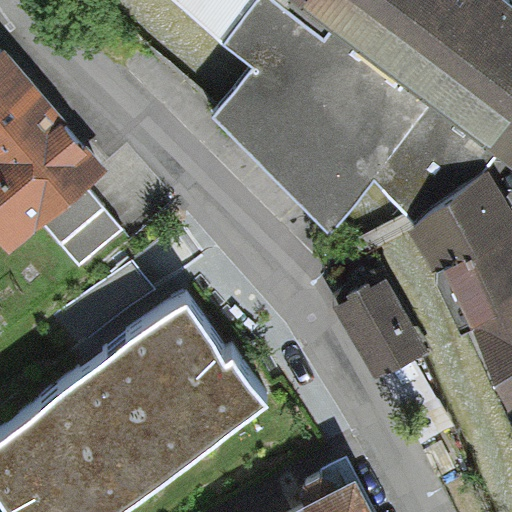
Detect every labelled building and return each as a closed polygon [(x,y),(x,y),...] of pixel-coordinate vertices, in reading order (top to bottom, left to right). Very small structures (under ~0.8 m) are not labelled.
[(189,0),(226,31),(247,0),(189,0)] [(413,209),(491,158),(495,153),(506,136),(328,0),(247,0),(226,31),(252,53),(235,75),(211,106),(330,225),(354,195),(374,170),(413,209)] [(511,0),(328,0),(506,136),(511,140),(511,0)] [(0,229),(11,242),(111,158),(7,36),(0,41),(0,229)] [(511,140),(506,136),(495,153),(511,156),(511,140)] [(413,209),(409,212),(414,219),(437,254),(511,222),(511,195),(491,158),(413,209)] [(126,227),(87,182),(43,220),(81,265),(126,227)] [(473,311),(511,407),(511,222),(437,254),(437,269),(462,317),(473,311)] [(158,290),(134,257),(58,312),(82,346),(158,290)] [(351,288),(334,298),(375,369),(430,338),(389,266),(374,275),(370,269),(347,282),(351,288)] [(0,416),(0,479),(22,511),(92,511),(271,388),(235,336),(226,339),(188,285),(0,416)] [(384,511),(357,459),(256,511),(384,511)]
